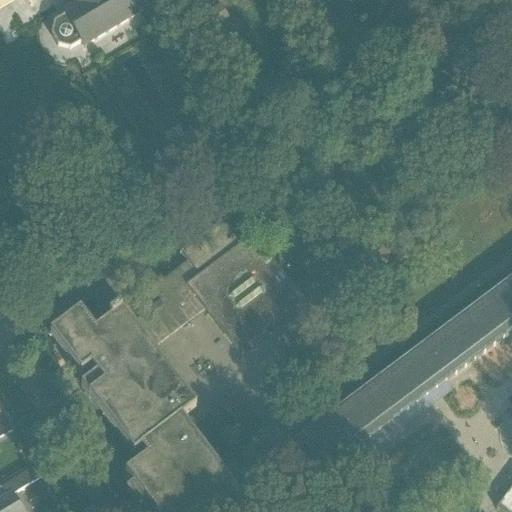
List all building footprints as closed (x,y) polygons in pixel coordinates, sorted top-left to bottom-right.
[(85,53),(145,17),(134,0),(53,0),(64,19),(53,24),(52,38),(58,48),(70,51),(79,45),(85,53)] [(142,468),(126,480),(149,511),(245,511),(249,510),(191,432),(206,421),(158,355),(205,321),(234,361),(306,308),(251,233),(236,243),(222,224),(178,257),(186,268),(151,294),(160,306),(127,330),(119,320),(92,339),(78,320),(49,341),(138,463),(142,468)] [(511,279),(294,446),(320,480),(511,332),(511,279)] [(500,511),(511,511),(511,492),(498,510),(500,511)] [(0,511),(21,511),(11,495),(0,501),(0,511)]
